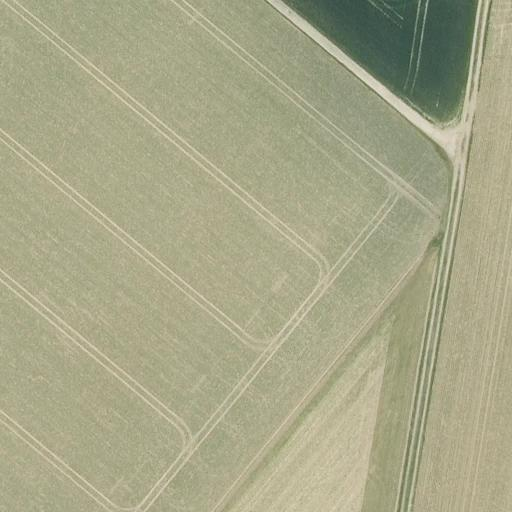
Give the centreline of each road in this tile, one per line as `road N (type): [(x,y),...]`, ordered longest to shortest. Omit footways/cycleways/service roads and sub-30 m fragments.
road 1 (track): [(500,0),(423,511)]
road 2 (track): [(272,0),(478,171)]
